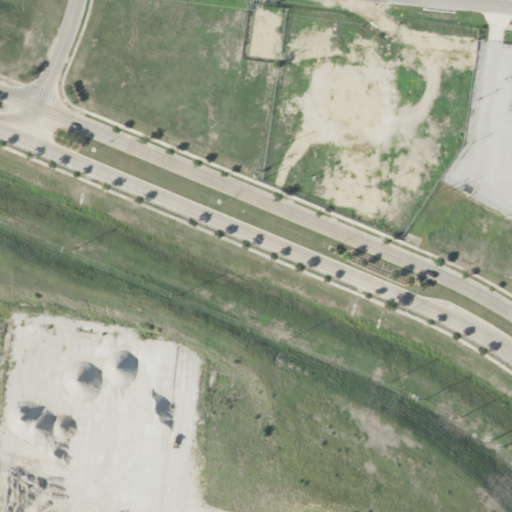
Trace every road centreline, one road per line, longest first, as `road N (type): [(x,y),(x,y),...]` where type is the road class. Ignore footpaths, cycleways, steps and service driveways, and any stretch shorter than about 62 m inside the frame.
road 1 (secondary): [(0,129),(428,308),(511,354)]
road 2 (secondary): [(511,312),(0,91)]
road 3 (residential): [(76,0),(23,139)]
